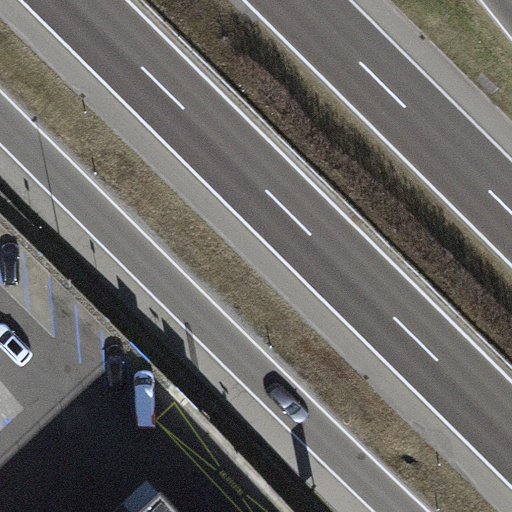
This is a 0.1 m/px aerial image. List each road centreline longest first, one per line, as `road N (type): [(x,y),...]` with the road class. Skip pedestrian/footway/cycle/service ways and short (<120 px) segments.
road 1 (motorway): [(70,0),(511,437)]
road 2 (motorway): [(0,123),(396,511)]
road 3 (motorway): [(511,209),(301,0)]
